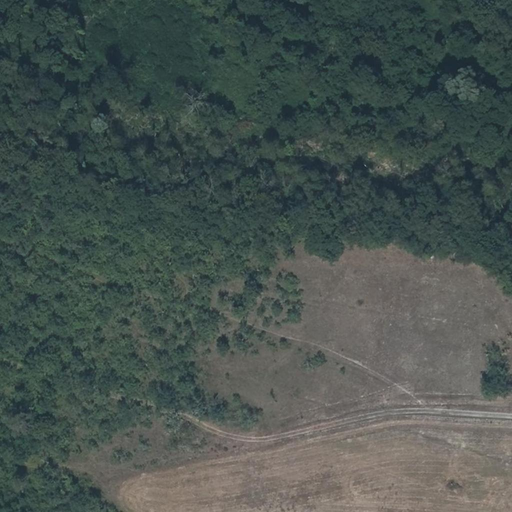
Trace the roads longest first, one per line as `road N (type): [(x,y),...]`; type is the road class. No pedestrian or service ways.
road 1 (track): [(0,56),(73,58),(153,93),(155,163),(168,184),(180,298)]
road 2 (track): [(258,437),(0,357)]
road 3 (track): [(180,298),(366,366),(421,410)]
road 4 (track): [(258,437),(387,411),(511,416)]
